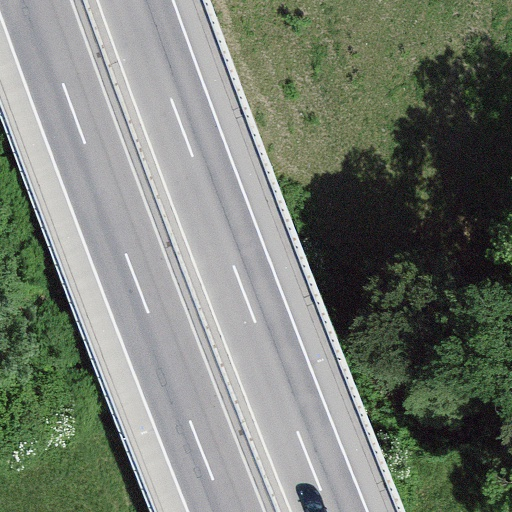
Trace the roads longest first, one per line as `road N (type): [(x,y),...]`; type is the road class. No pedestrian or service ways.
road 1 (motorway): [(325,511),(127,0)]
road 2 (motorway): [(20,0),(215,511)]
